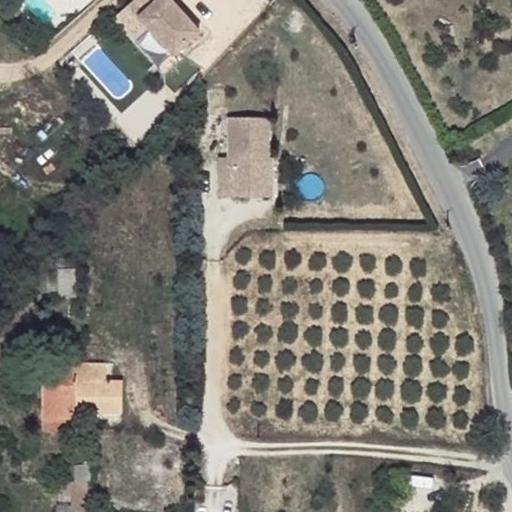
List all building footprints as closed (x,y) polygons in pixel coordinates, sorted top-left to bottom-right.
[(199,32),(169,0),(134,0),(134,1),(144,13),(139,18),(174,57),(199,32)] [(151,106),(138,90),(122,102),(136,120),(151,106)] [(256,197),(256,159),(265,159),(265,158),(268,158),(268,118),(229,119),(229,158),(219,158),(219,197),(256,197)] [(265,198),(265,159),(256,159),(256,197),(265,198)] [(76,298),(75,270),(59,270),(59,298),(76,298)] [(122,412),(121,382),(105,381),(105,365),(73,364),(74,367),(43,367),(42,419),(74,419),(74,412),(122,412)] [(74,432),(74,419),(42,419),(42,432),(74,432)] [(90,511),(91,465),(93,465),(94,460),(93,452),(83,453),(83,465),(76,465),(74,511),(90,511)]
